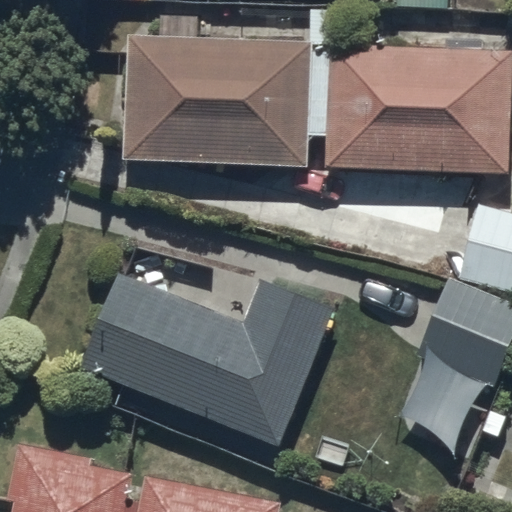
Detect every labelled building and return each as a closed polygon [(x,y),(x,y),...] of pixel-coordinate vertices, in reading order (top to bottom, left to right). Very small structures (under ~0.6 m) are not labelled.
[(313,36),(131,30),(124,152),(311,159),(313,36)] [(511,44),(335,38),(332,162),(511,166),(511,44)] [(511,209),(480,201),(461,274),(511,287),(511,209)] [(118,263),(80,360),(282,440),(334,307),(263,279),(249,314),(118,263)] [(511,340),(511,299),(451,273),(417,350),(493,384),(511,340)] [(27,447),(12,511),(279,511),(282,497),(149,470),(143,499),(131,499),(135,469),(27,447)]
